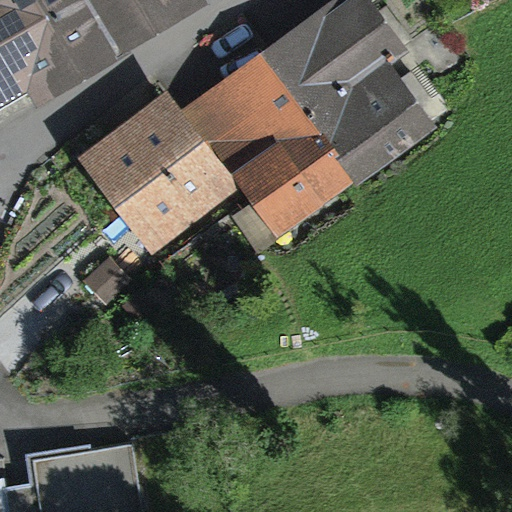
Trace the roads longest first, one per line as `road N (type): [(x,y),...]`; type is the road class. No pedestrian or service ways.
road 1 (residential): [(511,398),(448,375),(388,368),(86,414),(0,416)]
road 2 (residential): [(0,145),(212,0)]
